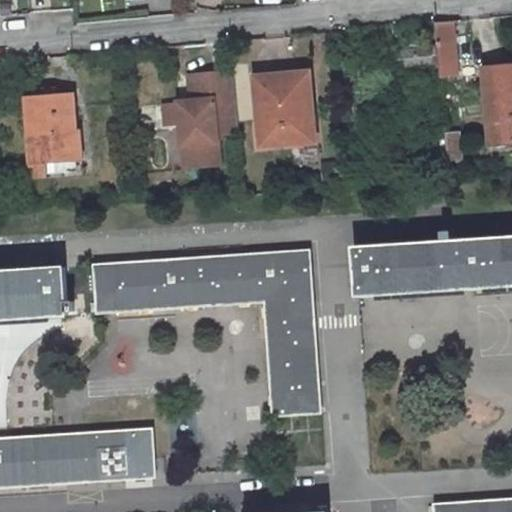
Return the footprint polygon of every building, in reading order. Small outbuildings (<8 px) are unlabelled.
[(441,75),(458,74),(453,21),(436,22),(438,46),(440,63),(441,75)] [(410,40),(411,48),(431,47),(430,37),(410,40)] [(402,66),(440,63),(438,46),(431,47),(411,48),(400,49),(402,66)] [(511,65),(485,68),(492,144),(511,142),(511,65)] [(219,137),(240,135),(234,72),(190,76),(192,101),(186,101),(187,114),(181,115),(181,120),(186,167),(221,163),(219,137)] [(316,142),(310,72),(255,77),(261,147),(316,142)] [(44,98),(27,99),(32,164),(83,160),(81,130),(76,131),(74,95),(58,97),(58,91),(56,91),(46,91),(43,93),(44,98)] [(165,104),(167,122),(181,120),(181,115),(180,102),(165,104)] [(422,146),(440,145),(439,132),(421,133),(422,146)] [(459,134),(446,135),(448,162),(450,182),(459,181),(457,161),(461,161),(459,134)] [(442,182),(450,182),(448,162),(447,162),(442,162),(440,162),(442,182)] [(359,295),(511,284),(511,238),(355,248),(359,295)] [(321,412),(310,251),(131,264),(96,266),(99,312),(267,300),(275,416),(276,416),(285,415),(321,412)] [(67,302),(65,268),(0,272),(0,318),(68,314),(68,312),(75,311),(75,301),(67,302)] [(153,430),(82,434),(0,439),(0,486),(156,476),(153,430)] [(511,511),(511,499),(436,505),(436,507),(435,511),(511,511)]
